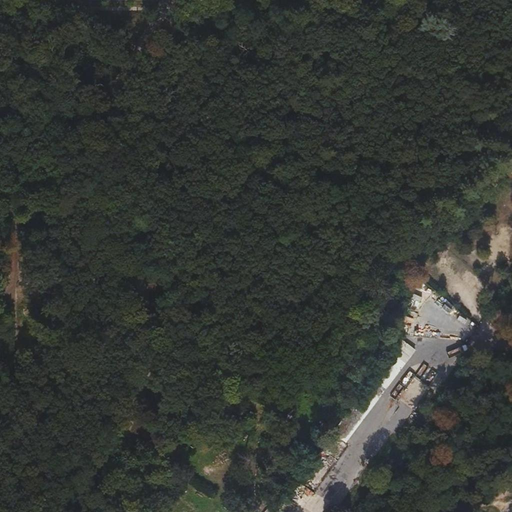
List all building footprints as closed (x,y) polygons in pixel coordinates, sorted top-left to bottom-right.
[(511,157),(502,170),(511,176),(511,157)] [(484,188),(489,193),(502,179),(497,174),(484,188)] [(393,353),(332,433),(345,443),(416,350),(400,338),(390,351),(393,353)] [(247,442),(245,430),(238,430),(239,443),(247,442)] [(263,473),(252,465),(248,472),(259,479),(263,473)] [(183,486),(189,477),(181,470),(174,479),(183,486)]
